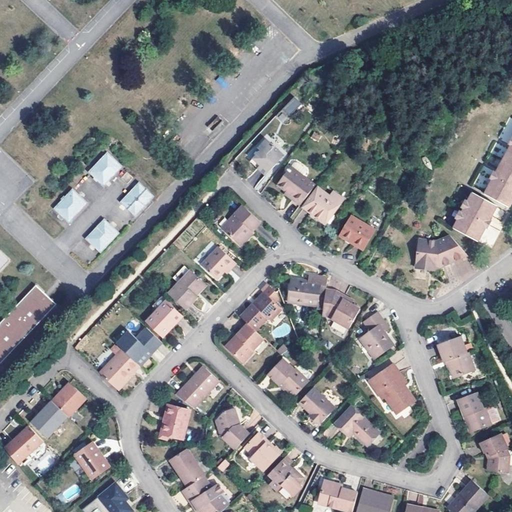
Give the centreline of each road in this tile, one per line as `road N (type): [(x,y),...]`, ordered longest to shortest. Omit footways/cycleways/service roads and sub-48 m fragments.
road 1 (residential): [(195,339),(310,448),(423,484),(436,480),(452,451),(407,320),(409,304)]
road 2 (residential): [(409,304),(310,254),(285,254),(195,339)]
road 3 (residential): [(0,422),(62,359),(131,415)]
